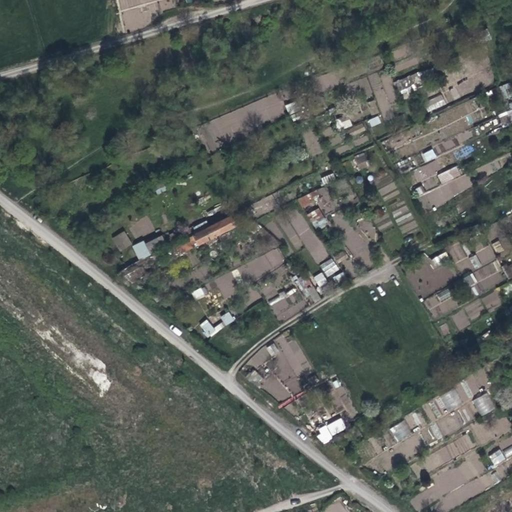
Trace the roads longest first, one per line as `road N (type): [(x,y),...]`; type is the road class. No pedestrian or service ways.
road 1 (track): [(0,195),(224,388),(389,511)]
road 2 (track): [(254,0),(0,78)]
